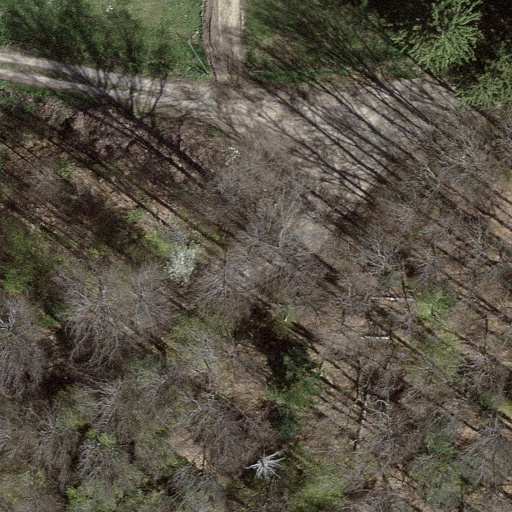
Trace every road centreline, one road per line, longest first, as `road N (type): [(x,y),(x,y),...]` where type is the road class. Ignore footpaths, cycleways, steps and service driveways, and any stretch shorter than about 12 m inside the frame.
road 1 (track): [(0,380),(326,236),(352,183),(331,138),(257,108),(247,0)]
road 2 (track): [(511,95),(415,112),(257,108),(0,63)]
